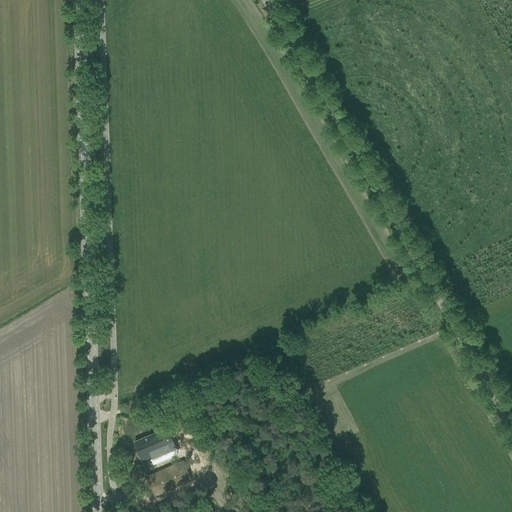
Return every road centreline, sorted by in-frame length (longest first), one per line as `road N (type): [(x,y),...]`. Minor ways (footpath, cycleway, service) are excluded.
road 1 (tertiary): [(96,511),(79,0)]
road 2 (unclassified): [(511,427),(265,0)]
